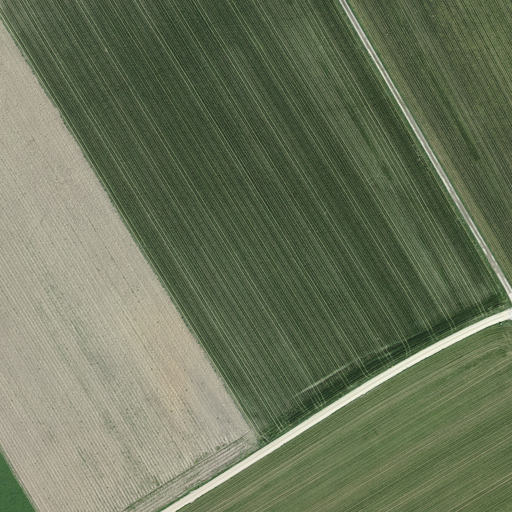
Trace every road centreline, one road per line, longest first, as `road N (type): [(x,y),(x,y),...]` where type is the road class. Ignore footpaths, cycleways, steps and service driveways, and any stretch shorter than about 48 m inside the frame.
road 1 (unclassified): [(177,511),(511,313)]
road 2 (track): [(341,0),(511,298)]
